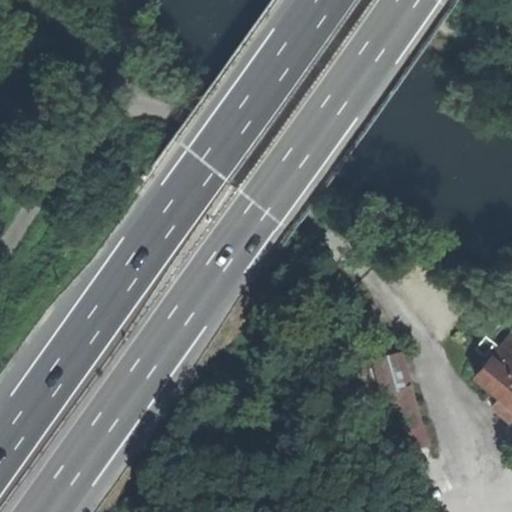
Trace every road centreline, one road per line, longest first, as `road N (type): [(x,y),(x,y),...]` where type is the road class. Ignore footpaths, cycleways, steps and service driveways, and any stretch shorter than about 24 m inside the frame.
road 1 (trunk): [(40,511),(405,0)]
road 2 (trunk): [(323,0),(0,454)]
